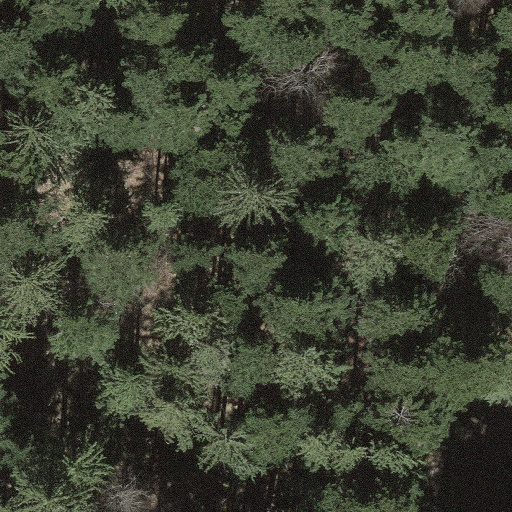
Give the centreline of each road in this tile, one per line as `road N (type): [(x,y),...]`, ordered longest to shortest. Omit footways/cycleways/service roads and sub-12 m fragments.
road 1 (track): [(0,64),(154,0)]
road 2 (track): [(511,418),(421,498),(418,511)]
